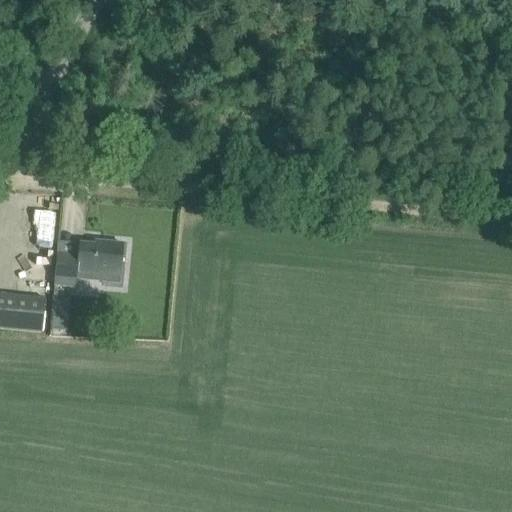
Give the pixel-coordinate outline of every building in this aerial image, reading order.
[(33,222),(33,231),(56,232),(57,222),(33,222)] [(102,243),(102,247),(60,243),(56,286),(78,288),(79,272),(102,274),(101,283),(119,284),(123,245),(102,243)] [(16,247),(15,262),(52,264),(52,249),(16,247)] [(15,292),(40,294),(42,278),(17,276),(15,292)] [(0,329),(41,334),(45,298),(0,293),(0,329)]
